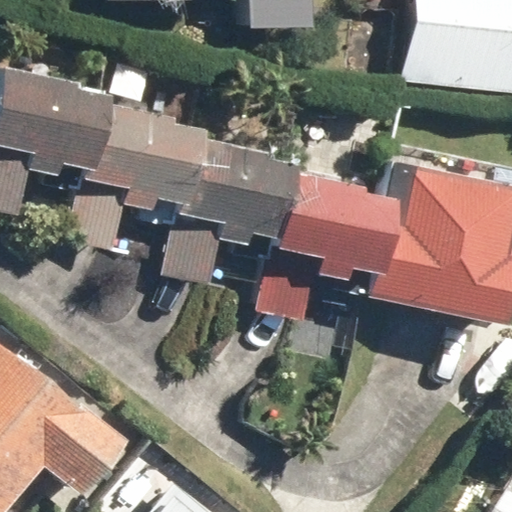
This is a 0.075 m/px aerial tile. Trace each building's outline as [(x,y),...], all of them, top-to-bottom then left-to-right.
[(309,0),(242,0),(241,11),(309,16),(309,0)] [(511,0),(406,0),(402,75),(511,82),(511,0)] [(315,272),(362,287),(508,315),(511,294),(511,235),(508,234),(511,212),(511,176),(408,156),(402,188),(0,59),(0,208),(16,213),(27,180),(67,193),(57,226),(113,244),(121,219),(159,231),(149,263),(211,283),(223,243),(271,258),(257,303),(301,317),(315,272)] [(0,506),(37,457),(78,488),(126,424),(0,327),(0,506)] [(216,511),(171,474),(139,511),(216,511)] [(511,511),(511,478),(491,511),(511,511)]
